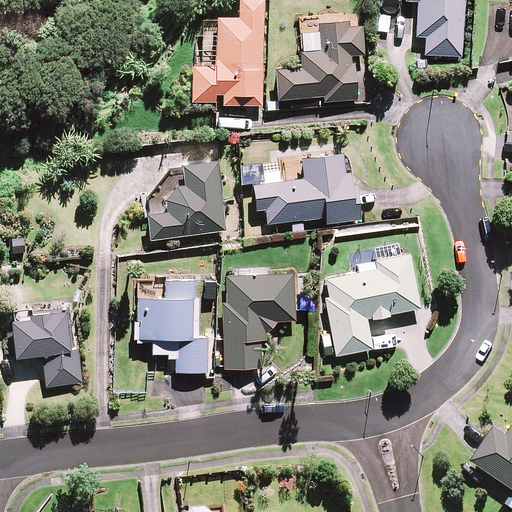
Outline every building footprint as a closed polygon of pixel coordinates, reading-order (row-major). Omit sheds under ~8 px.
[(261,103),(265,0),(239,0),(239,14),(219,13),(217,63),(194,62),(193,100),(261,103)] [(394,0),(380,0),(380,15),(393,16),(394,0)] [(462,0),(414,0),(413,33),(425,34),(424,53),(460,54),(462,0)] [(276,100),(360,95),(358,53),(363,53),(361,20),(350,21),(350,15),(319,17),(321,45),(302,46),(303,63),(274,65),(276,100)] [(291,229),(306,228),(305,218),(324,216),(325,224),(362,220),(357,182),(352,182),(348,148),(302,153),(305,176),(252,181),(255,210),(264,209),(266,222),(290,220),(291,229)] [(169,208),(149,210),(153,238),(225,228),(215,156),(186,160),(188,180),(176,181),(178,189),(167,190),(169,208)] [(363,315),(416,304),(404,250),(399,251),(397,243),(350,254),(353,269),(314,277),(330,353),(369,345),(363,315)] [(307,274),(228,270),(223,364),(262,365),(264,317),(294,318),(294,305),(305,305),(307,274)] [(179,334),(194,335),(197,276),(168,275),(167,292),(140,291),(138,332),(179,333),(179,334)] [(73,347),(69,306),(33,309),(33,314),(14,316),(17,352),(43,350),(46,383),(81,380),(78,347),(73,347)] [(194,335),(179,334),(178,367),(209,368),(211,335),(194,335)] [(511,489),(511,498),(507,507),(511,510),(511,431),(507,439),(494,430),(472,462),(511,489)]
